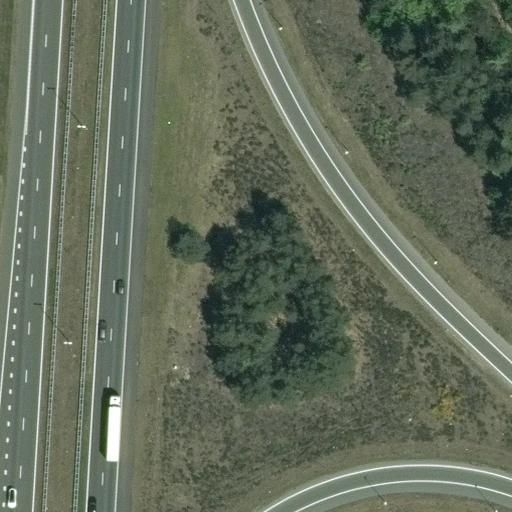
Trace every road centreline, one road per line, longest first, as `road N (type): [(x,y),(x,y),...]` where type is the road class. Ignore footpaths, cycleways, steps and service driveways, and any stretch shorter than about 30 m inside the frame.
road 1 (motorway): [(99,511),(130,0)]
road 2 (motorway): [(48,0),(18,511)]
road 3 (motorway): [(511,373),(402,266),(347,199),(290,110),(241,0)]
road 4 (motorway): [(281,511),(343,484),(403,474),(511,489)]
